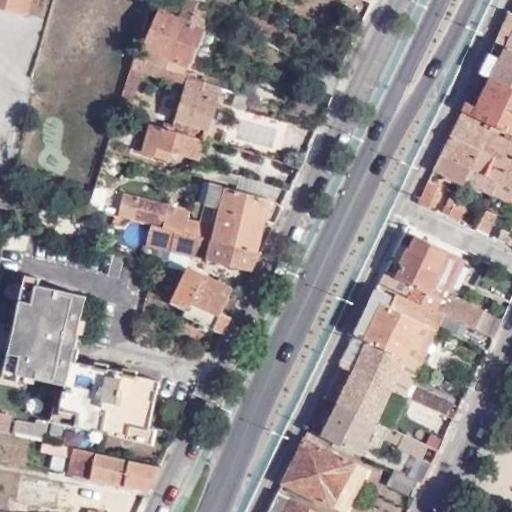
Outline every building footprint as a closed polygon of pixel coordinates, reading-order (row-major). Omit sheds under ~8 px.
[(0,0),(0,8),(26,15),(29,0),(0,0)] [(183,71),(206,18),(180,7),(163,0),(149,0),(178,12),(176,18),(160,12),(147,44),(137,40),(133,53),(183,71)] [(183,0),(180,7),(206,18),(210,8),(192,0),(183,0)] [(511,13),(498,43),(511,49),(511,13)] [(511,89),(511,49),(498,43),(481,75),(511,89)] [(203,138),(220,86),(183,71),(133,53),(118,106),(132,110),(143,70),(184,85),(171,129),(203,138)] [(342,76),(338,74),(313,63),(305,82),(333,94),(342,76)] [(511,133),(511,89),(481,75),(476,86),(486,90),(478,106),(468,101),(462,112),(492,124),(511,133)] [(476,86),(468,101),(478,106),(486,90),(476,86)] [(52,98),(34,95),(27,122),(45,127),(52,98)] [(462,185),(463,182),(492,124),(462,112),(433,171),(462,185)] [(197,159),(203,138),(171,129),(149,123),(141,151),(158,156),(160,148),(169,151),(197,159)] [(511,150),(511,133),(492,124),(463,182),(476,189),(478,185),(491,192),(511,150)] [(167,159),(169,151),(160,148),(158,156),(167,159)] [(493,193),(511,154),(511,150),(491,192),(493,193)] [(511,154),(493,193),(511,202),(511,154)] [(213,175),(237,182),(238,176),(232,174),(214,169),(213,175)] [(248,193),(254,195),(258,182),(238,176),(237,182),(235,189),(248,193)] [(212,239),(256,250),(269,199),(256,196),(254,195),(248,193),(235,189),(210,182),(205,202),(221,207),(216,226),(212,239)] [(417,201),(430,208),(440,188),(428,182),(417,201)] [(0,206),(8,209),(11,192),(0,188),(0,206)] [(441,214),(446,216),(457,193),(452,191),(441,214)] [(179,206),(125,193),(119,217),(153,225),(163,228),(206,238),(212,239),(216,226),(177,217),(179,206)] [(448,217),(458,221),(465,207),(464,198),(458,194),(448,217)] [(475,230),(487,235),(497,216),(485,209),(475,230)] [(158,248),(163,228),(153,225),(148,246),(158,248)] [(251,270),(260,251),(256,250),(212,239),(206,238),(163,228),(158,248),(251,270)] [(494,239),(503,243),(508,232),(500,228),(494,239)] [(403,284),(382,274),(377,284),(396,293),(465,326),(476,331),(483,315),(443,294),(440,299),(428,293),(447,251),(416,235),(408,249),(406,247),(398,264),(401,265),(395,278),(404,282),(403,284)] [(460,256),(447,251),(428,293),(440,299),(443,294),(460,256)] [(186,273),(231,293),(232,289),(188,269),(186,273)] [(222,334),(229,317),(221,314),(231,293),(186,273),(174,298),(189,306),(186,312),(183,318),(212,333),(213,329),(222,334)] [(149,427),(159,380),(90,366),(69,362),(75,331),(83,296),(36,287),(32,306),(16,303),(6,350),(22,353),(19,372),(65,382),(59,409),(79,412),(77,427),(127,437),(129,423),(149,427)] [(458,339),(465,326),(396,293),(393,297),(375,288),(353,334),(405,359),(418,365),(436,327),(441,329),(441,331),(458,339)] [(171,304),(186,312),(189,306),(174,298),(171,304)] [(230,318),(229,317),(222,334),(223,334),(230,318)] [(339,363),(390,389),(405,359),(353,334),(349,341),(364,348),(356,362),(343,355),(339,363)] [(404,395),(419,365),(418,365),(405,359),(390,389),(404,395)] [(374,421),(390,389),(339,363),(334,373),(348,380),(340,395),(327,389),(323,396),(374,421)] [(398,407),(404,395),(390,389),(374,421),(386,427),(388,428),(398,407)] [(448,428),(452,419),(418,403),(404,395),(398,407),(413,414),(416,407),(445,421),(442,425),(448,428)] [(358,454),(374,421),(323,396),(320,403),(333,410),(324,430),(310,423),(308,428),(358,454)] [(452,419),(456,412),(422,396),(418,403),(452,419)] [(0,432),(9,433),(10,414),(0,413),(0,432)] [(10,435),(42,440),(45,424),(13,419),(10,435)] [(420,460),(425,447),(388,428),(386,427),(381,437),(396,445),(395,447),(420,460)] [(304,437),(281,483),(329,505),(351,461),(304,437)] [(148,490),(159,466),(76,447),(70,473),(148,490)] [(392,470),(417,482),(418,481),(393,469),(392,470)] [(411,497),(417,482),(392,470),(385,484),(411,497)] [(18,483),(17,499),(52,502),(53,486),(18,483)] [(83,507),(83,489),(54,489),(55,507),(83,507)] [(318,511),(276,492),(266,511),(318,511)]
